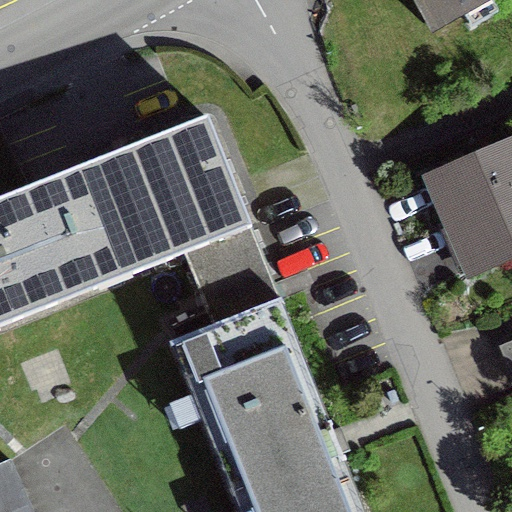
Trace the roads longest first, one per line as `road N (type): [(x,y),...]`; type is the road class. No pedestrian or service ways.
road 1 (residential): [(478,511),(328,139),(259,0)]
road 2 (tertiary): [(0,65),(119,0)]
